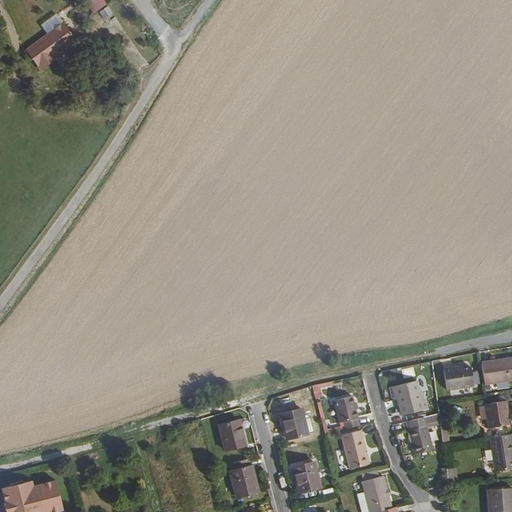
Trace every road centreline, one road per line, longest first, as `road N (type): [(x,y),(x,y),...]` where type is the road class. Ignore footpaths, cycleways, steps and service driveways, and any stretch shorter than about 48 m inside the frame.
road 1 (track): [(211,0),(0,304)]
road 2 (residential): [(426,511),(397,463),(367,366)]
